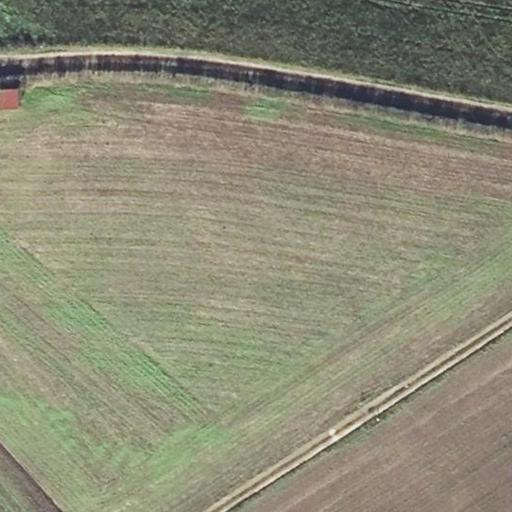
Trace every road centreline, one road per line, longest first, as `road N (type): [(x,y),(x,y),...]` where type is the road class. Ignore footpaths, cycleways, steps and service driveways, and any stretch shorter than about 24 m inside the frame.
road 1 (track): [(0,67),(191,62),(511,117)]
road 2 (track): [(511,316),(203,511)]
